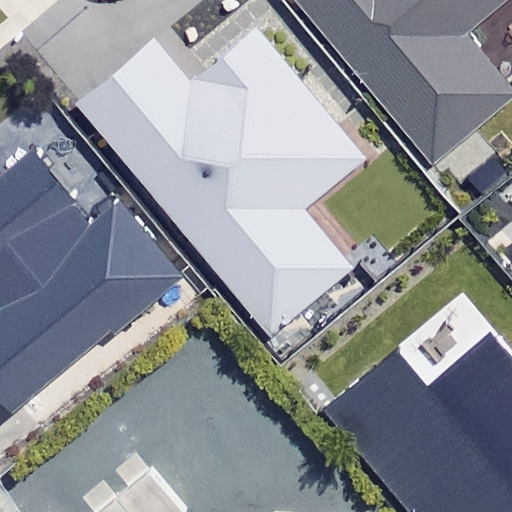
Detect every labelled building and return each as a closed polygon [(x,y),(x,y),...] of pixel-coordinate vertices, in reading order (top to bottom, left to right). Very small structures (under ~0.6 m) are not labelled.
[(295,0),(433,163),(511,96),(511,87),(468,34),(508,0),(295,0)] [(154,32),(69,100),(263,339),(352,267),(302,205),(359,160),(255,31),(193,80),(154,32)] [(0,393),(11,408),(181,274),(122,199),(86,228),(29,157),(0,179),(0,393)] [(314,403),(407,511),(511,511),(511,344),(495,325),(432,378),(394,334),(314,403)] [(70,511),(183,511),(186,509),(139,454),(70,511)]
